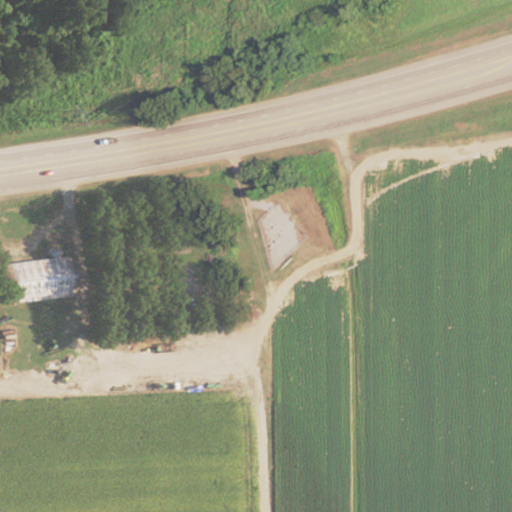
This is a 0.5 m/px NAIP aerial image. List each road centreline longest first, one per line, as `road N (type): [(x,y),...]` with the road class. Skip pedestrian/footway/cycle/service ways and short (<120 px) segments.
road 1 (trunk): [(511,50),(250,130)]
road 2 (trunk): [(250,130),(322,128),(511,75)]
road 3 (trunk): [(0,170),(250,130)]
